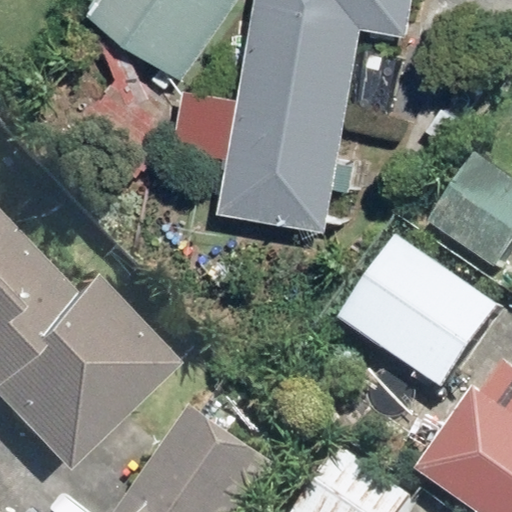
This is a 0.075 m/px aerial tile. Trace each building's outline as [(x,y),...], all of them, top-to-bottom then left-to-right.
[(104,0),(101,6),(178,60),(220,0),(104,0)] [(271,0),(237,209),(339,225),(371,28),(423,37),(428,0),(271,0)] [(450,226),(511,266),(511,179),(490,165),(450,226)] [(0,401),(62,468),(174,366),(91,277),(72,295),(0,218),(0,401)] [(439,392),(498,302),(410,245),(351,335),(439,392)] [(511,511),(511,367),(502,361),(429,473),(490,511),(511,511)] [(250,511),(282,467),(194,406),(119,511),(250,511)] [(345,453),(304,511),(426,511),(429,509),(345,453)]
